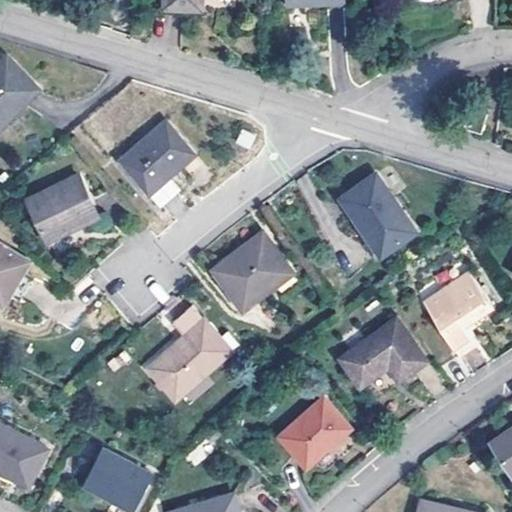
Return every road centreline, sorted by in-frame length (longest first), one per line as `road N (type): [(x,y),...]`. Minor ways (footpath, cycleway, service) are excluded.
road 1 (residential): [(0,17),(346,123)]
road 2 (residential): [(135,271),(346,123)]
road 3 (residential): [(511,376),(440,423),(339,511)]
road 4 (residential): [(346,123),(469,53),(511,51)]
road 5 (residential): [(346,123),(511,176)]
